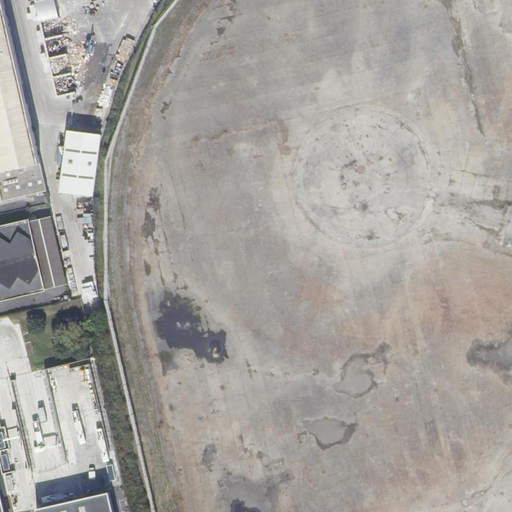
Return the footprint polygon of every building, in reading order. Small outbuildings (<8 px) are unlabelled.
[(0,0),(0,202),(48,192),(3,0),(0,0)] [(100,135),(69,131),(62,193),(93,197),(100,135)] [(53,218),(30,223),(45,292),(68,287),(53,218)] [(0,301),(45,292),(30,223),(0,229),(0,301)] [(114,511),(110,493),(37,509),(38,511),(114,511)]
